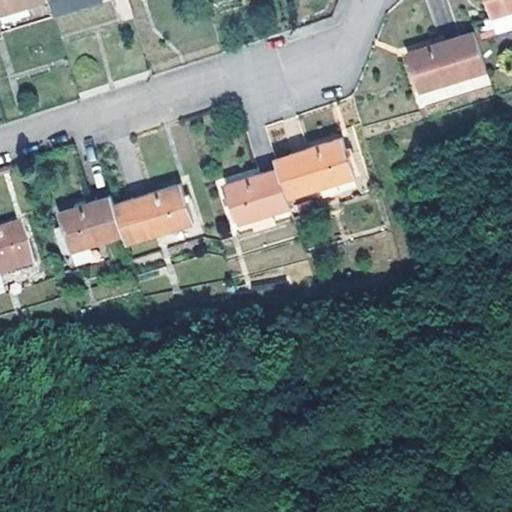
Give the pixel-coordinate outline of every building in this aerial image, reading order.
[(0,0),(0,11),(3,19),(56,3),(54,0),(0,0)] [(70,0),(69,0),(56,4),(61,19),(75,14),(70,0)] [(70,0),(75,14),(109,4),(108,0),(70,0)] [(511,0),(488,0),(495,20),(511,14),(511,0)] [(488,39),(511,31),(511,14),(495,20),(487,22),(490,30),(486,32),(488,39)] [(491,71),(478,31),(410,55),(422,94),(491,71)] [(347,140),(279,161),(282,171),(292,201),(359,178),(347,140)] [(292,201),(282,171),(231,189),(244,227),(295,211),(292,201)] [(188,183),(119,203),(128,234),(131,242),(199,222),(188,183)] [(119,203),(117,195),(65,210),(68,223),(61,225),(69,252),(128,234),(119,203)] [(0,234),(0,277),(38,266),(26,227),(0,234)]
